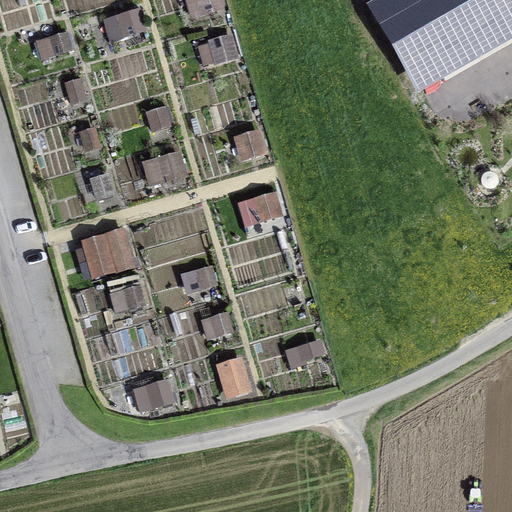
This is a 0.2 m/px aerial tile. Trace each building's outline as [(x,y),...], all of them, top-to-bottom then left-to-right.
[(225,13),(221,0),(184,0),(191,23),(225,13)] [(511,34),(511,0),(407,0),(380,15),(420,86),(511,34)] [(147,35),(140,11),(103,23),(105,32),(94,35),(98,48),(109,45),(110,46),(147,35)] [(68,37),(67,35),(35,44),(41,63),(73,54),(72,51),(74,50),(70,36),(68,37)] [(240,61),(232,36),(207,43),(208,45),(196,48),(202,69),(214,66),(215,69),(240,61)] [(64,85),(71,108),(88,104),(81,80),(64,85)] [(145,115),(152,136),(172,129),(171,125),(174,123),(170,110),(166,111),(166,109),(145,115)] [(85,156),(102,151),(95,129),(78,134),(85,156)] [(260,131),(233,140),(241,164),(268,155),(260,131)] [(187,179),(180,154),(142,165),(149,189),(187,179)] [(89,182),(96,205),(117,198),(110,175),(89,182)] [(284,219),(276,195),(237,206),(247,240),(267,234),(264,225),(284,219)] [(124,233),(83,245),(93,280),(134,268),(124,233)] [(218,289),(212,269),(180,278),(186,298),(218,289)] [(109,293),(110,296),(108,297),(114,319),(146,309),(146,307),(149,306),(142,280),(137,282),(138,285),(109,293)] [(227,315),(200,323),(207,344),(234,336),(227,315)] [(325,358),(321,343),(285,353),(290,373),(307,368),(306,364),(325,358)] [(227,403),(252,395),(241,360),(216,368),(227,403)] [(175,406),(168,382),(131,393),(132,397),(127,399),(130,409),(135,407),(138,417),(153,413),(154,417),(160,415),(159,411),(175,406)]
